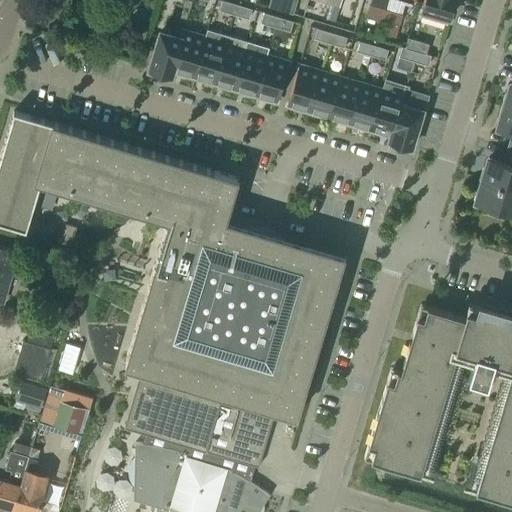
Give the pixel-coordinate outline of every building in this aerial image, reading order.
[(234,13),(237,3),(226,0),(221,0),(219,9),(234,13)] [(269,0),(268,6),(281,10),(283,0),(269,0)] [(283,0),(281,10),(293,13),(297,0),(283,0)] [(307,0),(303,15),(313,18),(318,0),(321,0),(330,3),(330,0),(307,0)] [(330,0),(330,3),(331,3),(327,17),(334,20),(340,0),(330,0)] [(422,0),(419,14),(446,22),(448,16),(449,17),(454,0),(422,0)] [(382,21),(386,7),(370,2),(366,17),(382,21)] [(237,3),(234,13),(248,17),(251,7),(237,3)] [(386,7),(382,21),(391,23),(394,9),(386,7)] [(275,26),(278,15),(264,11),(261,21),(275,26)] [(278,15),(275,26),(290,30),(293,20),(278,15)] [(329,41),(332,31),(317,27),(314,37),(329,41)] [(207,28),(205,35),(193,76),(213,82),(228,34),(207,28)] [(170,75),(184,29),(183,29),(181,37),(160,31),(149,69),(170,75)] [(184,29),(170,75),(171,75),(173,70),(193,76),(205,35),(184,29)] [(332,31),(329,41),(343,46),(346,36),(332,31)] [(228,34),(213,82),(234,88),(246,48),(248,40),(228,34)] [(405,46),(416,50),(425,52),(428,43),(408,37),(405,46)] [(370,54),(373,44),(358,39),(355,49),(370,54)] [(373,44),(370,54),(385,58),(388,48),(373,44)] [(416,50),(405,46),(402,45),(399,55),(413,60),(416,50)] [(255,94),(267,54),(246,48),(234,88),(255,94)] [(416,50),(413,60),(428,64),(431,54),(425,52),(416,50)] [(267,54),(255,94),(276,101),(288,60),(267,54)] [(308,110),(320,70),(299,63),(287,104),(308,110)] [(320,70),(308,110),(329,116),(341,76),(320,70)] [(341,76),(329,116),(350,122),(362,82),(341,76)] [(391,135),(405,89),(406,84),(385,78),(382,88),(370,128),(391,135)] [(362,82),(350,122),(370,128),(382,88),(362,82)] [(511,83),(510,83),(507,93),(505,93),(501,104),(511,107),(511,83)] [(411,147),(426,95),(405,89),(391,135),(389,140),(411,147)] [(511,107),(501,104),(498,116),(500,117),(497,127),(511,131),(511,107)] [(210,168),(119,141),(111,138),(68,125),(68,126),(12,109),(10,117),(10,116),(0,149),(0,221),(24,230),(38,183),(161,219),(165,220),(164,224),(127,348),(128,348),(124,362),(143,368),(141,376),(137,375),(136,378),(140,379),(127,425),(123,423),(122,426),(145,433),(142,442),(161,445),(182,450),(187,451),(186,456),(194,458),(196,454),(217,462),(216,465),(224,467),(224,465),(250,479),(254,464),(258,465),(259,463),(255,462),(271,408),(275,409),(276,406),(298,413),(302,398),(339,275),(344,259),(282,240),(283,236),(272,233),(271,237),(220,222),(234,175),(210,168)] [(479,178),(511,187),(511,158),(506,156),(505,162),(488,157),(485,167),(483,166),(479,178)] [(511,187),(479,178),(476,190),(478,190),(475,201),(492,206),(490,213),(501,216),(503,209),(511,211),(511,187)] [(61,222),(56,240),(71,245),(76,226),(61,222)] [(0,299),(3,300),(17,249),(0,244),(0,299)] [(511,314),(503,312),(502,314),(493,311),(494,309),(468,301),(464,316),(427,305),(423,317),(417,315),(403,360),(411,362),(408,372),(397,369),(394,381),(387,379),(368,443),(375,445),(371,458),(433,476),(433,474),(421,471),(457,348),(475,353),(468,377),(487,383),(494,359),(511,364),(511,366),(476,487),(464,483),(463,485),(511,499),(511,314)] [(49,347),(22,339),(13,370),(40,378),(49,347)] [(65,341),(57,367),(72,372),(80,345),(65,341)] [(36,383),(33,393),(28,391),(25,402),(43,407),(49,387),(36,383)] [(49,387),(43,407),(39,421),(82,434),(89,409),(88,408),(92,397),(50,384),(49,387)] [(0,504),(13,508),(28,456),(32,444),(15,438),(7,463),(16,466),(11,481),(0,477),(0,504)] [(262,511),(263,510),(263,507),(263,502),(269,493),(250,479),(224,465),(224,467),(216,465),(217,462),(196,454),(194,458),(186,456),(187,451),(182,450),(161,445),(142,442),(134,441),(134,455),(130,461),(129,465),(128,471),(128,475),(130,479),(133,486),(133,499),(150,504),(149,511),(262,511)] [(28,456),(13,508),(25,511),(36,511),(47,475),(33,471),(37,459),(28,456)]
